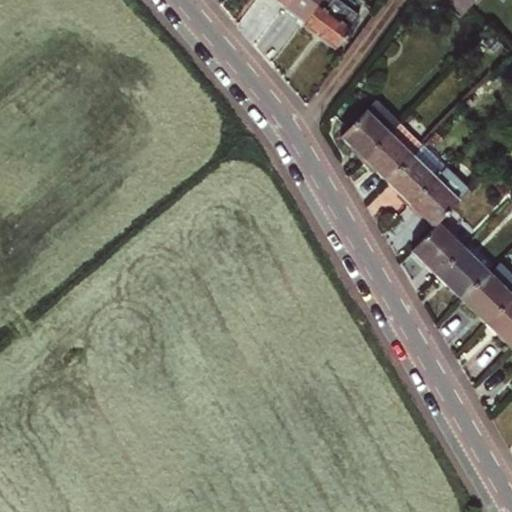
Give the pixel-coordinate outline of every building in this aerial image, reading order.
[(271,0),(284,10),(292,0),(271,0)] [(292,0),(284,10),(304,27),(326,0),(292,0)] [(326,0),(304,27),(338,55),(372,12),(357,0),(326,0)] [(475,11),(463,0),(444,0),(442,2),(463,23),(475,11)] [(484,0),(463,0),(475,11),(485,0),(484,0)] [(343,139),(367,163),(402,126),(378,103),(343,139)] [(402,126),(367,163),(389,185),(425,148),(402,126)] [(447,170),(425,148),(389,185),(412,207),(447,170)] [(447,170),(412,207),(435,230),(440,225),(471,193),(447,170)] [(414,252),(439,276),(465,249),(440,225),(435,230),(414,252)] [(439,276),(465,302),(491,275),(465,249),(439,276)] [(491,275),(465,302),(492,327),(511,306),(511,275),(504,268),(495,278),(491,275)] [(511,306),(492,327),(511,347),(511,306)]
